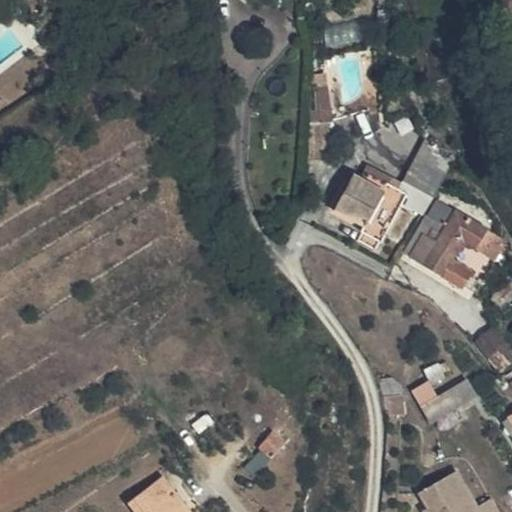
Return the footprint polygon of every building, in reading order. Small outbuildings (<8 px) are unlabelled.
[(218,0),(213,5),(205,0),(182,0),(184,29),(190,28),(206,26),(205,19),(221,16),(220,4),(219,0),(218,0)] [(262,0),(205,0),(213,5),(218,0),(219,0),(220,4),(226,3),(229,23),(248,20),(247,13),(264,10),(262,0)] [(407,174),(383,219),(408,234),(433,190),(407,174)] [(360,265),(373,273),(387,249),(374,242),(381,228),(365,218),(361,225),(330,207),(310,239),(343,261),(346,257),(360,265)] [(405,271),(390,294),(423,317),(439,292),(434,287),(442,275),(458,286),(469,269),(416,238),(407,254),(421,264),(414,276),(405,271)] [(353,277),(360,265),(346,257),(343,261),(338,269),(353,277)] [(511,343),(495,324),(475,342),(502,372),(511,363),(511,343)] [(434,380),(417,386),(429,420),(481,401),(472,379),(438,391),(434,380)] [(511,428),(487,447),(511,481),(511,428)] [(373,433),(358,434),(360,452),(374,450),(373,433)] [(141,511),(135,502),(121,511),(141,511)]
